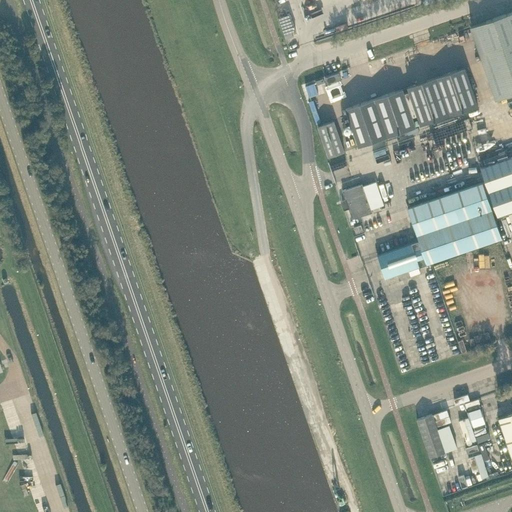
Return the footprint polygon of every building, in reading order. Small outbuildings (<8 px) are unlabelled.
[(496,98),(511,93),(511,11),(471,26),(496,98)] [(286,33),(295,30),(290,15),(281,18),(286,33)] [(421,124),(478,105),(465,67),(408,86),(421,124)] [(355,68),(337,73),(339,79),(357,74),(355,68)] [(309,98),(326,92),(322,81),(305,87),(309,98)] [(359,146),(416,126),(403,88),(346,108),(359,146)] [(329,156),(345,151),(334,120),(318,125),(329,156)] [(383,149),(394,146),(393,141),(382,145),(383,149)] [(359,162),(364,160),(361,151),(355,153),(359,162)] [(511,210),(511,155),(481,167),(498,215),(511,210)] [(372,210),(378,207),(384,205),(386,205),(377,181),(364,186),(372,210)] [(372,210),(364,186),(362,183),(343,190),(348,203),(343,205),(345,209),(349,207),(353,218),(372,211),(372,210)] [(385,277),(494,240),(475,184),(400,210),(411,243),(378,254),(385,277)] [(384,205),(378,207),(381,214),(387,212),(384,205)] [(356,233),(364,230),(361,224),(354,226),(356,233)] [(475,338),(469,340),(474,351),(479,349),(475,338)] [(511,460),(511,412),(497,417),(511,460)] [(445,451),(438,428),(432,413),(417,418),(430,456),(445,451)] [(450,425),(438,428),(445,451),(458,447),(450,425)] [(490,476),(511,471),(511,466),(500,469),(497,450),(485,452),(490,476)]
